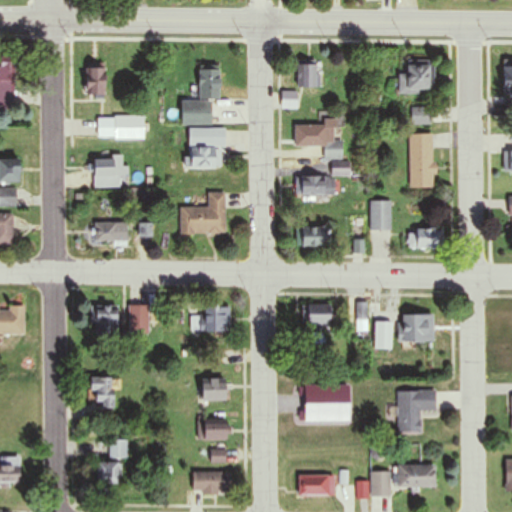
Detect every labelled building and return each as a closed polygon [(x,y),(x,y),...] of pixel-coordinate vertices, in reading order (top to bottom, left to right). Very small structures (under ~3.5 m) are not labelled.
[(13,57),(0,56),(0,105),(13,105),(13,57)] [(511,59),(502,60),(502,94),(511,94),(511,59)] [(397,73),(396,92),(432,92),(433,61),(404,61),(404,73),(397,73)] [(84,95),(104,95),(104,63),(84,63),(84,95)] [(299,63),(299,86),(318,86),(318,63),(299,63)] [(197,97),(219,97),(219,67),(197,67),(197,97)] [(181,100),(181,125),(211,125),(211,100),(181,100)] [(411,124),(431,124),(431,107),(411,107),(411,124)] [(116,137),(116,117),(97,117),(97,137),(116,137)] [(323,125),(293,125),(293,146),(323,146),(323,158),(342,159),(342,140),(334,140),(335,118),(323,118),(323,125)] [(189,168),(223,168),(223,128),(189,128),(189,168)] [(409,187),(433,187),(433,134),(409,134),(409,187)] [(93,156),(93,187),(123,187),(123,156),(93,156)] [(0,181),(19,182),(19,158),(0,158),(0,181)] [(332,163),(332,174),(348,174),(348,163),(332,163)] [(334,195),(334,177),(299,177),(299,195),(334,195)] [(0,206),(16,207),(16,188),(0,187),(0,206)] [(180,207),(180,234),(225,234),(225,193),(208,193),(208,207),(180,207)] [(370,230),(391,230),(391,200),(370,200),(370,230)] [(0,244),(12,244),(12,214),(0,213),(0,244)] [(92,223),(92,245),(127,245),(127,223),(92,223)] [(326,246),(326,226),(300,226),(300,246),(326,246)] [(409,228),(409,248),(442,248),(442,228),(409,228)] [(0,334),(24,335),(24,305),(0,304),(0,334)] [(330,305),(307,305),(307,325),(330,325),(330,305)] [(148,335),(148,306),(128,306),(128,335),(148,335)] [(116,307),(95,307),(95,336),(116,336),(116,307)] [(230,308),(211,308),(211,332),(230,332),(230,308)] [(433,314),(400,314),(400,342),(433,342),(433,314)] [(90,393),(95,393),(95,408),(113,408),(113,378),(90,378),(90,393)] [(200,404),(225,404),(225,379),(200,379),(200,404)] [(397,434),(419,434),(419,410),(435,410),(435,392),(397,392),(397,434)] [(332,420),(332,436),(349,436),(349,420),(356,420),(356,408),(301,408),(301,420),(332,420)] [(202,440),(229,440),(229,420),(202,420),(202,440)] [(109,458),(128,458),(128,441),(109,441),(109,458)] [(211,463),(225,463),(225,451),(211,451),(211,463)] [(95,484),(121,484),(121,463),(95,463),(95,484)] [(0,482),(19,482),(19,466),(0,466),(0,482)] [(435,488),(435,466),(395,466),(395,488),(435,488)] [(230,472),(192,472),(192,495),(230,495),(230,472)] [(390,473),(370,473),(370,497),(390,497),(390,473)] [(334,476),(298,476),(298,497),(334,497),(334,476)]
